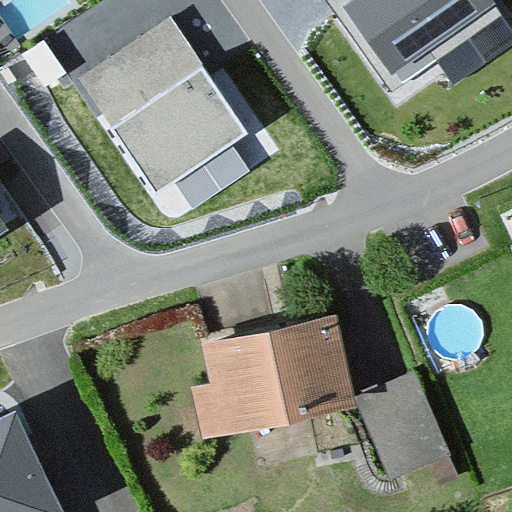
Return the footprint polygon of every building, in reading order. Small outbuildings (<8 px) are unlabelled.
[(500,14),(490,0),(325,0),(390,91),(500,14)] [(238,113),(169,13),(86,71),(155,171),(238,113)] [(337,307),(200,336),(210,381),(189,386),(200,439),(358,406),(354,393),(337,307)] [(414,369),(354,393),(388,476),(448,451),(414,369)] [(57,511),(9,411),(0,414),(0,511),(57,511)]
